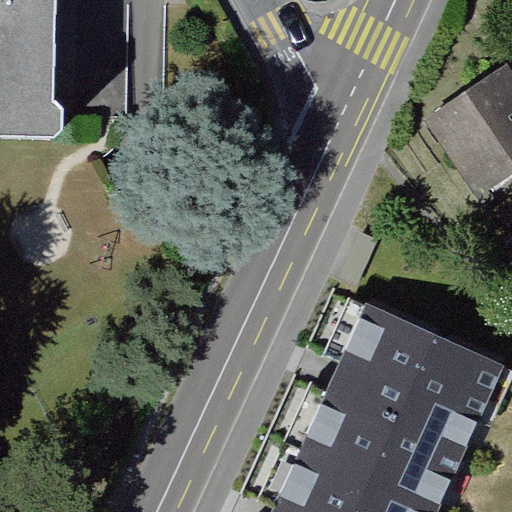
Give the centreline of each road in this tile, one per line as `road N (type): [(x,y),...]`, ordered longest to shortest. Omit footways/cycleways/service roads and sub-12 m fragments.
road 1 (secondary): [(331,124),(161,511)]
road 2 (residential): [(331,124),(257,0)]
road 3 (secondary): [(391,0),(331,124)]
